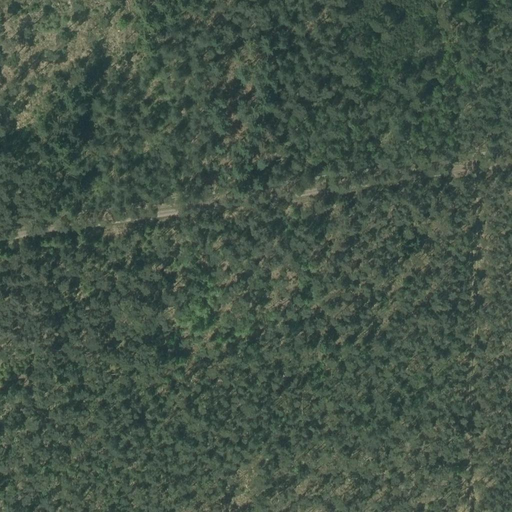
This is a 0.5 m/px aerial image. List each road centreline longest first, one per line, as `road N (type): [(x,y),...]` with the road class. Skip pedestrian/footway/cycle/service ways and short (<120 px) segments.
road 1 (track): [(511,164),(0,240)]
road 2 (track): [(475,155),(466,511)]
